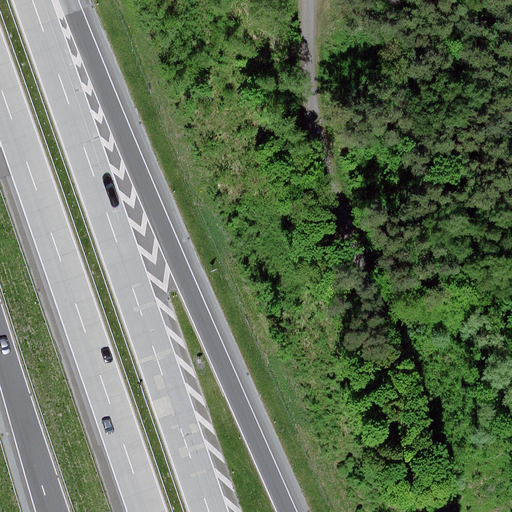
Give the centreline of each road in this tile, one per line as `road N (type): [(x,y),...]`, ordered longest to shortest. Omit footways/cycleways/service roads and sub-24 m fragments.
road 1 (motorway): [(288,511),(65,0)]
road 2 (motorway): [(207,511),(31,0)]
road 3 (track): [(308,0),(336,208),(452,461),(455,511)]
road 4 (motorway): [(0,81),(145,511)]
road 5 (motorway): [(0,337),(51,511)]
